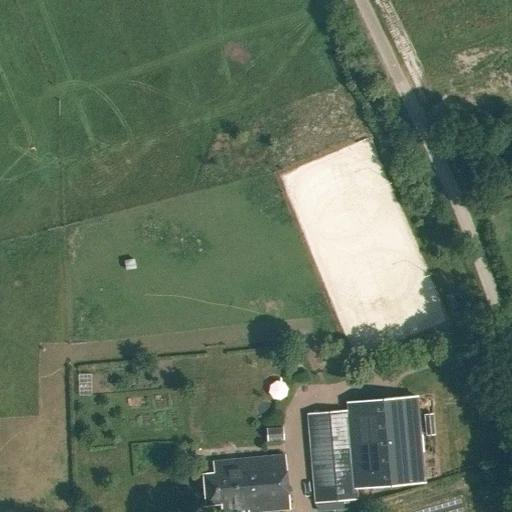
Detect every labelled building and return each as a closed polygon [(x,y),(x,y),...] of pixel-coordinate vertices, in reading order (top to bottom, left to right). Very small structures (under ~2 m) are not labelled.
[(447,232),(456,230),(453,213),(444,215),(447,232)] [(307,415),(314,498),(315,502),(356,499),(355,488),(423,482),(415,396),(348,402),(348,411),(307,415)] [(265,430),(266,442),(283,441),(282,429),(265,430)] [(228,511),(242,511),(277,511),(289,511),(284,456),(211,463),(212,474),(202,475),(205,505),(219,504),(219,511),(228,511)] [(66,504),(64,483),(54,484),(56,505),(66,504)]
